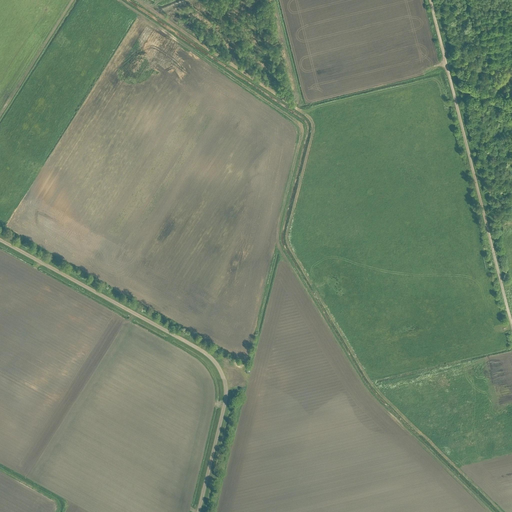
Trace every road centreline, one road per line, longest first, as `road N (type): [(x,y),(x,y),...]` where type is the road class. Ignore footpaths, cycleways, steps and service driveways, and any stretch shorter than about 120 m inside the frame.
road 1 (unclassified): [(198,511),(225,401),(213,360),(0,239)]
road 2 (unclassified): [(511,327),(430,0)]
